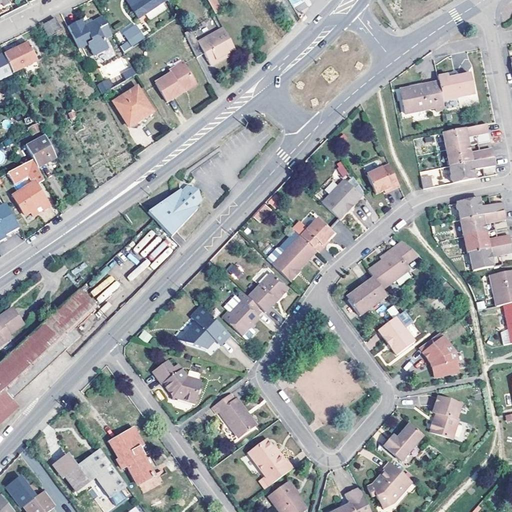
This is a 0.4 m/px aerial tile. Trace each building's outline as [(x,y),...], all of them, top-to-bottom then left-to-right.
[(167,0),(127,0),(139,18),(167,0)] [(99,29),(108,26),(103,18),(85,26),(82,20),(68,27),(79,49),(88,45),(93,56),(109,48),(99,29)] [(55,20),(42,27),(48,37),(61,30),(55,20)] [(121,36),(126,44),(141,33),(137,26),(121,36)] [(224,29),(207,40),(208,42),(201,47),(199,45),(191,31),(186,34),(198,59),(204,55),(211,66),(236,51),(224,29)] [(120,47),(123,51),(144,38),(141,33),(126,44),(120,47)] [(9,51),(11,54),(29,45),(27,42),(9,51)] [(37,63),(29,45),(11,54),(6,56),(14,73),(37,63)] [(0,80),(12,75),(4,56),(0,57),(0,80)] [(183,96),(197,87),(184,68),(171,77),(172,79),(156,90),(168,109),(184,99),(183,96)] [(128,81),(138,76),(134,69),(124,74),(128,81)] [(440,83),(443,101),(475,95),(470,75),(453,79),(449,80),(448,77),(448,76),(439,78),(440,83)] [(98,86),(102,95),(111,90),(106,81),(98,86)] [(445,109),(443,101),(440,83),(401,91),(406,113),(435,107),(436,111),(445,109)] [(183,96),(184,99),(198,90),(197,87),(183,96)] [(138,89),(116,102),(130,126),(152,112),(138,89)] [(447,149),(467,145),(465,136),(489,132),(488,124),(449,132),(444,133),(447,149)] [(46,138),(28,148),(35,160),(40,168),(57,158),(54,152),(46,138)] [(451,165),(494,157),(492,148),(469,153),(467,145),(447,149),(451,165)] [(496,166),(494,157),(451,165),(454,183),(474,179),(472,170),(496,166)] [(40,168),(35,160),(10,174),(16,185),(30,178),(34,184),(36,183),(37,185),(45,180),(40,168)] [(334,168),(344,177),(349,171),(339,162),(334,168)] [(393,192),(401,189),(390,167),(367,178),(375,197),(384,193),(391,190),(393,192)] [(431,175),(423,177),(422,177),(424,189),(431,187),(433,187),(431,175)] [(352,207),(354,208),(363,198),(346,182),(324,205),(341,221),(348,214),(347,213),(352,207)] [(49,210),(35,186),(12,200),(24,220),(29,217),(32,221),(37,218),(35,213),(40,210),(42,214),(49,210)] [(147,213),(162,231),(168,225),(174,233),(196,210),(193,207),(198,202),(188,190),(182,194),(179,191),(147,213)] [(462,219),(505,210),(503,202),(480,207),(478,198),(458,202),(462,219)] [(4,235),(19,228),(7,203),(0,205),(0,236),(4,234),(4,235)] [(252,215),(259,223),(272,211),(265,203),(252,215)] [(347,213),(348,214),(349,215),(355,209),(354,208),(352,207),(347,213)] [(465,235),(485,231),(483,223),(506,218),(505,210),(462,219),(465,235)] [(297,220),(292,230),(300,234),(305,224),(297,220)] [(322,247),(327,242),(334,235),(318,220),(300,237),(316,253),(318,254),(322,250),(322,247)] [(496,230),(507,226),(504,220),(494,225),(496,230)] [(169,239),(174,233),(168,225),(162,231),(169,239)] [(470,252),(511,244),(510,235),(487,240),(485,231),(465,235),(468,252),(470,252)] [(299,271),(316,253),(300,237),(285,254),(273,266),(289,282),(299,271)] [(381,258),(384,262),(406,245),(402,242),(381,258)] [(474,270),(492,266),(490,257),(511,253),(511,245),(511,244),(470,252),(474,270)] [(375,279),(383,290),(410,270),(407,265),(419,257),(406,245),(384,262),(370,272),(375,279)] [(267,260),(273,266),(285,254),(279,248),(267,260)] [(243,275),(237,268),(231,274),(238,281),(243,275)] [(503,303),(511,301),(511,268),(490,273),(497,305),(503,303)] [(289,282),(292,284),(302,273),(299,271),(289,282)] [(273,277),(250,300),(257,307),(260,310),(267,316),(277,305),(275,304),(279,299),(281,301),(289,293),(273,277)] [(383,290),(375,279),(362,288),(364,291),(349,301),(360,316),(388,296),(383,290)] [(60,344),(74,330),(96,309),(79,291),(43,325),(60,344)] [(251,313),(257,307),(250,300),(244,294),(238,300),(235,297),(224,309),(228,313),(222,319),(243,339),(249,332),(253,333),(257,329),(254,327),(260,321),(254,316),(251,313)] [(502,344),(511,342),(511,301),(503,303),(509,330),(500,332),(502,344)] [(387,309),(391,317),(398,313),(394,305),(387,309)] [(251,313),(254,316),(260,310),(257,307),(251,313)] [(188,344),(208,351),(210,343),(214,339),(218,343),(222,347),(232,338),(203,309),(193,319),(198,324),(194,327),(188,344)] [(214,309),(209,314),(215,320),(221,315),(214,309)] [(398,316),(407,328),(415,322),(407,310),(398,316)] [(0,319),(0,348),(13,339),(10,336),(23,327),(12,311),(0,319)] [(398,316),(380,329),(399,356),(417,342),(407,328),(398,316)] [(60,344),(43,325),(0,366),(0,429),(21,409),(14,402),(81,337),(74,330),(60,344)] [(181,341),(188,344),(194,327),(181,341)] [(422,347),(425,352),(445,337),(442,333),(422,347)] [(147,334),(142,339),(149,345),(154,339),(147,334)] [(445,337),(425,352),(433,363),(435,377),(458,373),(456,362),(457,362),(455,352),(445,337)] [(210,343),(208,351),(218,343),(214,339),(210,343)] [(178,400),(177,401),(196,407),(203,385),(189,381),(181,369),(175,372),(171,365),(156,376),(165,388),(166,388),(171,395),(173,393),(178,400)] [(260,428),(253,418),(249,421),(237,404),(233,397),(215,410),(220,418),(223,416),(237,435),(239,433),(244,440),(260,428)] [(437,422),(434,421),(433,424),(431,424),(430,429),(432,429),(431,432),(453,439),(459,419),(456,418),(461,404),(438,397),(433,412),(437,414),(440,415),(437,422)] [(249,421),(253,418),(241,401),(237,404),(249,421)] [(424,436),(411,424),(398,438),(394,434),(386,444),(403,460),(424,436)] [(154,475),(145,458),(139,462),(133,450),(143,445),(134,429),(111,442),(120,458),(118,459),(123,469),(127,466),(138,484),(146,480),(151,490),(164,483),(158,472),(154,475)] [(267,480),(265,482),(270,490),(295,472),(289,465),(287,466),(282,459),(280,460),(275,453),(268,444),(250,457),(267,480)] [(127,485),(101,450),(78,467),(66,476),(77,492),(94,479),(108,499),(127,485)] [(63,478),(66,476),(78,467),(68,453),(53,464),(63,478)] [(405,487),(406,488),(412,481),(389,462),(383,468),(386,471),(378,478),(380,480),(375,485),(374,483),(368,487),(372,496),(376,495),(381,504),(390,499),(392,502),(405,487)] [(25,506),(37,498),(29,487),(22,477),(7,487),(22,508),(25,506)] [(36,482),(29,487),(37,498),(44,493),(36,482)] [(265,493),(270,490),(265,482),(260,486),(265,493)] [(280,505),(276,508),(278,511),(306,511),(296,497),(298,495),(291,485),(274,496),(280,505)] [(370,511),(358,486),(343,494),(348,504),(333,511),(370,511)] [(392,502),(392,503),(397,506),(410,491),(406,488),(405,487),(392,502)] [(37,498),(25,506),(29,511),(49,511),(55,508),(44,492),(44,493),(37,498)] [(270,499),(276,508),(280,505),(274,496),(270,499)] [(390,499),(381,504),(383,507),(392,503),(392,502),(390,499)]
